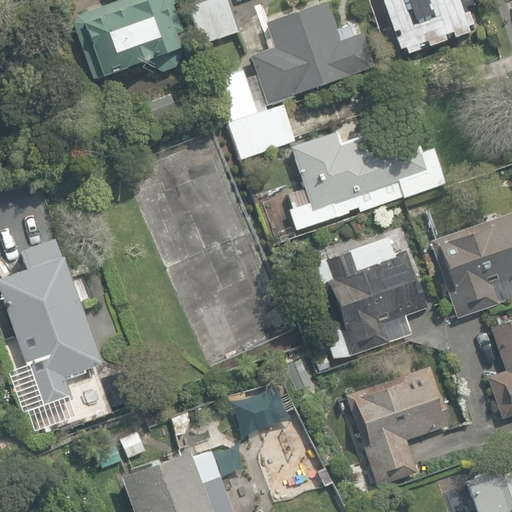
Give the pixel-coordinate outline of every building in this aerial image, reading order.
[(89,75),(99,78),(144,63),(160,72),(174,66),(178,54),(171,35),(187,29),(176,0),(118,0),(69,18),(89,75)] [(193,0),(186,3),(199,43),(237,30),(227,0),(193,0)] [(402,46),(404,52),(417,48),(415,43),(424,40),(426,45),(443,39),(441,34),(450,31),(451,36),(467,31),(465,25),(470,23),(466,10),(462,12),(460,8),(472,3),(471,0),(379,0),(390,31),(395,29),(397,35),(392,36),(396,48),(402,46)] [(212,80),(239,160),(293,141),(281,105),(267,110),(265,105),(371,68),(360,34),(350,37),(345,25),(334,29),(324,1),(263,22),(269,41),(263,43),(266,51),(249,57),(255,74),(244,78),(242,70),(212,80)] [(284,211),(291,232),(443,181),(432,148),(418,153),(411,131),(373,144),(368,129),(337,140),(334,131),(285,147),(299,189),(288,193),(293,208),(284,211)] [(511,209),(429,239),(455,315),(497,301),(490,282),(511,274),(511,209)] [(21,251),(14,231),(0,235),(0,297),(41,410),(71,399),(63,378),(99,365),(78,306),(93,300),(83,273),(68,279),(61,258),(58,258),(52,239),(21,251)] [(392,254),(387,238),(312,264),(333,323),(321,330),(331,359),(348,357),(411,335),(404,316),(425,309),(404,249),(392,254)] [(485,374),(500,416),(511,412),(511,316),(488,324),(503,368),(485,374)] [(318,371),(329,368),(326,355),(315,358),(318,371)] [(344,394),(374,485),(414,472),(403,440),(450,425),(430,365),(344,394)] [(21,395),(31,391),(24,374),(14,377),(21,395)] [(225,402),(237,437),(288,419),(276,384),(225,402)] [(126,460),(145,451),(136,432),(116,441),(126,460)] [(188,452),(119,476),(131,511),(231,511),(209,451),(190,458),(188,452)] [(511,511),(511,470),(466,486),(474,511),(511,511)]
